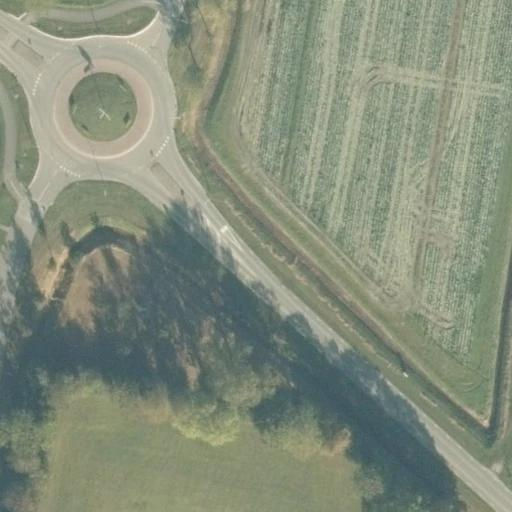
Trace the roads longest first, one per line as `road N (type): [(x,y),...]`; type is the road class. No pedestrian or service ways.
road 1 (primary): [(511,510),(268,286)]
road 2 (primary): [(121,165),(268,286)]
road 3 (primary): [(268,286),(154,137)]
road 4 (secondary): [(0,293),(31,208),(66,157)]
